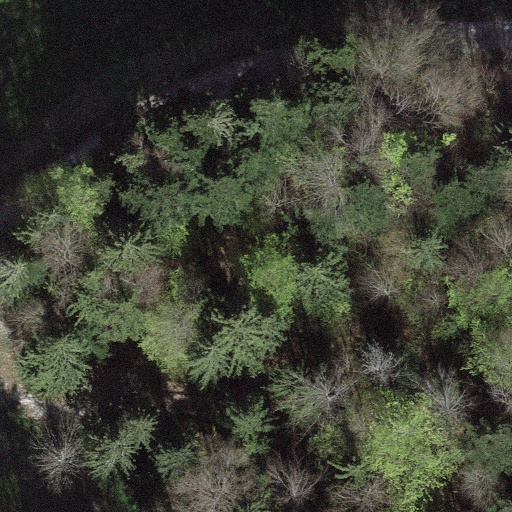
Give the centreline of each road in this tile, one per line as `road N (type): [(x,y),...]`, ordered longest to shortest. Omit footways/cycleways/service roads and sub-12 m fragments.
road 1 (track): [(0,236),(107,148),(217,85),(306,53),(383,38),(511,32)]
road 2 (track): [(452,511),(337,443),(246,419),(45,411),(0,378)]
